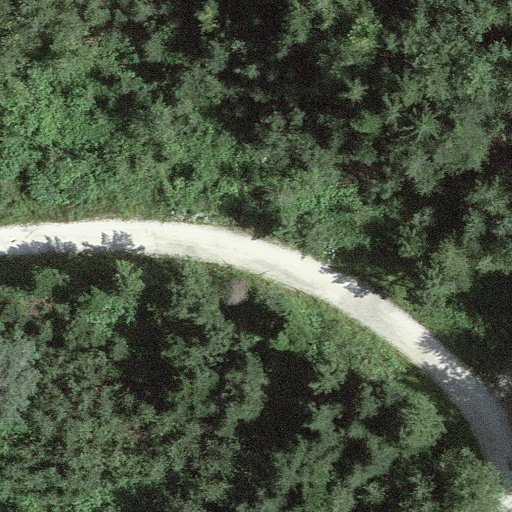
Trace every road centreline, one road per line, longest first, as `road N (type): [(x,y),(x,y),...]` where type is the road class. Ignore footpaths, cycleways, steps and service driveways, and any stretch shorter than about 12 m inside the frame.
road 1 (track): [(511,495),(506,458),(483,411),(410,339),(331,291),(235,252),(127,242),(0,244)]
road 2 (track): [(331,291),(511,214)]
